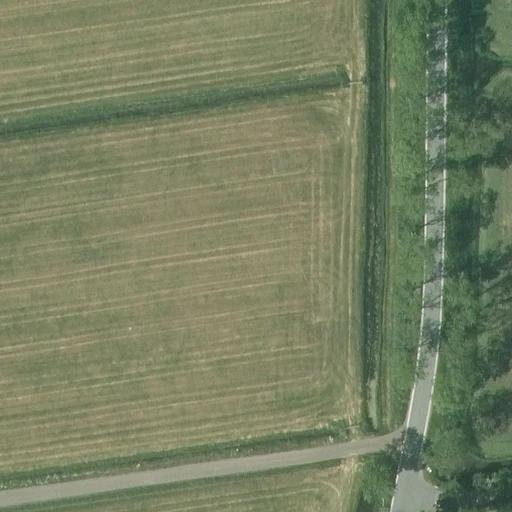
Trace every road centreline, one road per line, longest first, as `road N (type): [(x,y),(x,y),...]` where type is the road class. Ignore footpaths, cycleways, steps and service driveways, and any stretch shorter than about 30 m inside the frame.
road 1 (unclassified): [(407,511),(436,229),(440,0)]
road 2 (track): [(0,497),(413,439)]
